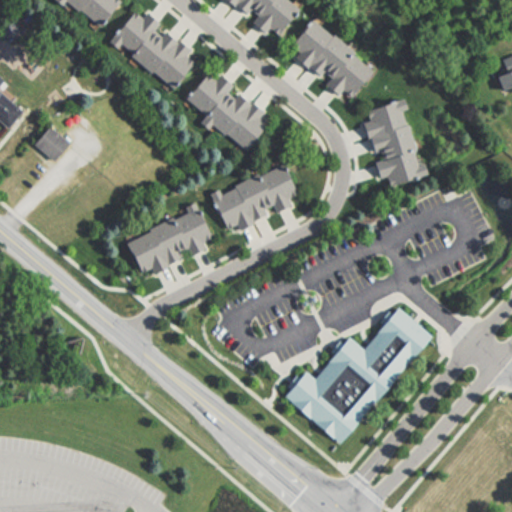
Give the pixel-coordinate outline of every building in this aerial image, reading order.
[(56,0),(92,31),(118,2),(116,0),(56,0)] [(282,0),(222,0),(266,42),(295,12),(282,0)] [(103,40),(167,91),(190,63),(182,57),(187,51),(131,6),(103,40)] [(301,18),(276,51),(345,101),(369,68),(301,18)] [(495,90),(511,83),(511,52),(485,63),(495,90)] [(260,113),(227,89),(229,86),(204,68),(178,104),(242,151),(261,125),(254,120),(260,113)] [(0,80),(0,124),(5,129),(20,111),(0,94),(0,82),(1,81),(0,80)] [(373,186),(417,176),(399,98),(355,108),(373,186)] [(64,144),(50,161),(31,145),(45,128),(64,144)] [(294,202),(277,163),(204,196),(222,235),(294,202)] [(209,248),(194,210),(119,239),(134,277),(209,248)] [(395,308),(361,350),(347,338),(341,344),(337,341),(327,352),(331,356),(312,379),(304,372),(298,378),(295,376),(285,387),(289,390),(282,397),(337,445),(429,336),(395,308)]
